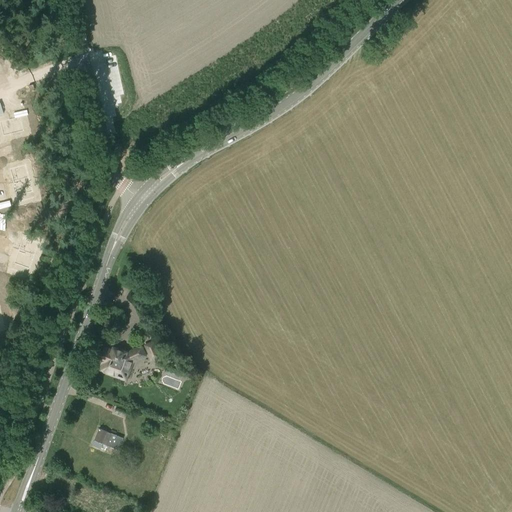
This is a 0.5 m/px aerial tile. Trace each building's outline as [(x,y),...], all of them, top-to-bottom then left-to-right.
[(23,122),(0,132),(0,151),(30,137),(23,122)] [(25,172),(8,176),(17,210),(34,205),(25,172)] [(22,246),(11,279),(27,285),(39,252),(22,246)] [(0,314),(0,332),(9,323),(0,314)] [(159,357),(152,343),(145,346),(151,360),(159,357)] [(144,356),(140,348),(128,353),(121,350),(120,352),(113,349),(112,352),(105,349),(99,363),(102,364),(100,370),(125,380),(132,362),(144,356)] [(169,357),(173,364),(178,362),(174,354),(169,357)] [(179,361),(176,366),(180,369),(184,364),(179,361)] [(129,410),(117,406),(114,413),(127,418),(129,410)] [(171,425),(163,422),(162,425),(159,423),(156,430),(166,434),(168,428),(170,429),(171,425)] [(111,434),(99,429),(94,440),(92,445),(101,449),(103,444),(118,450),(123,438),(111,433),(111,434)] [(176,432),(169,429),(168,434),(168,435),(166,439),(170,440),(171,436),(175,437),(176,432)]
